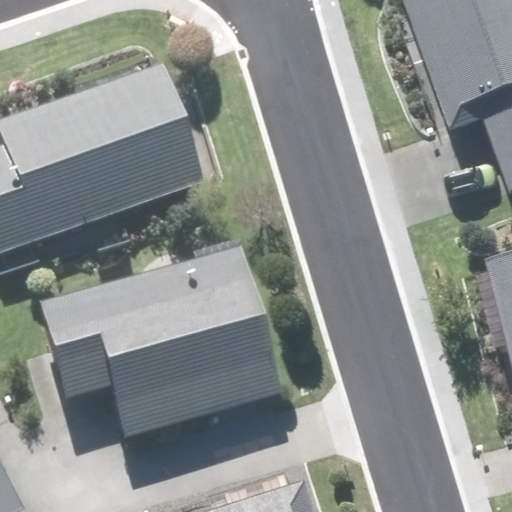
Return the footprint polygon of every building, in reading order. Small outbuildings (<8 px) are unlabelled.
[(511,0),(410,0),(460,138),(491,127),(511,185),(511,0)] [(0,153),(0,255),(200,184),(158,67),(0,123),(0,131),(7,151),(0,153)] [(242,245),(44,303),(72,400),(109,389),(124,440),(285,394),(242,245)] [(511,259),(496,263),(511,328),(511,259)] [(0,465),(0,511),(14,511),(22,508),(0,465)] [(325,511),(318,488),(236,511),(325,511)]
